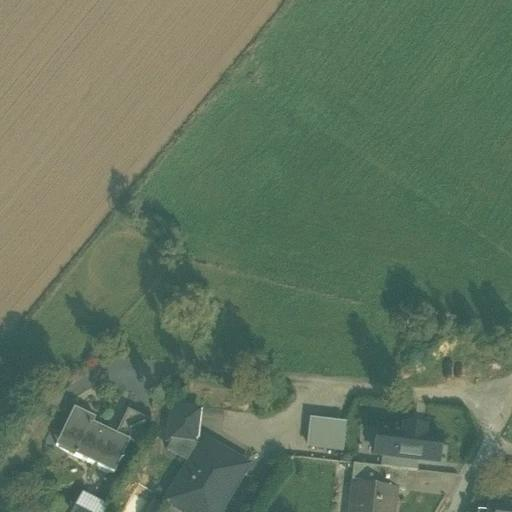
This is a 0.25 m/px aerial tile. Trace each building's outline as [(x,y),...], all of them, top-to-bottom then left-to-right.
[(186,464),(196,447),(194,446),(198,413),(171,409),(171,443),(167,443),(165,453),(186,464)] [(94,420),(73,410),(55,448),(113,475),(128,443),(129,442),(115,435),(92,425),(94,420)] [(127,412),(115,435),(129,442),(128,443),(138,448),(150,423),(127,412)] [(345,452),(347,420),(310,418),(308,450),(345,452)] [(383,456),(382,468),(419,471),(419,463),(445,465),(448,431),(382,426),(380,456),(383,456)] [(196,447),(186,464),(189,466),(167,504),(180,511),(217,511),(241,473),(240,473),(243,468),(203,445),(200,449),(196,447)] [(394,490),(394,492),(404,493),(406,472),(352,465),(346,511),(353,511),(357,486),(394,490)] [(391,511),(394,492),(394,490),(357,486),(353,511),(391,511)] [(32,511),(61,511),(64,507),(40,493),(30,511),(32,511)]
